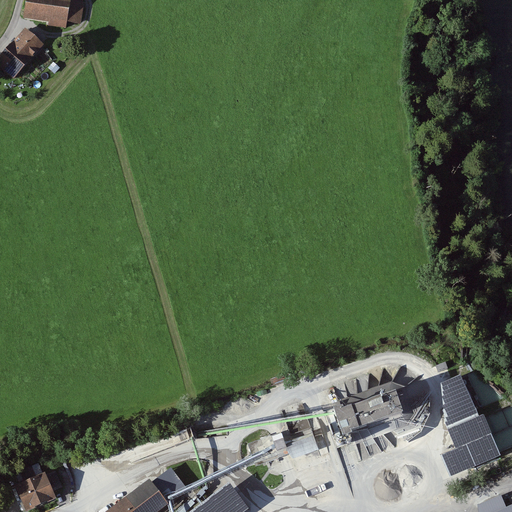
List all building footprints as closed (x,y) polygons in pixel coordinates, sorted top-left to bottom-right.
[(26,0),(23,20),(49,24),(48,28),(67,31),(68,24),(81,27),(85,4),(83,4),(83,0),(26,0)] [(45,48),(26,31),(0,59),(0,70),(14,83),(45,48)] [(480,421),(460,379),(441,387),(446,428),(456,454),(440,460),(450,482),(501,461),(483,420),(480,421)] [(393,384),(338,403),(343,416),(344,419),(395,401),(402,422),(354,438),(357,445),(409,428),(415,416),(406,388),(393,384)] [(343,416),(333,419),(343,447),(353,444),(351,439),(354,438),(402,422),(395,401),(344,419),(343,416)] [(282,435),(248,446),(256,469),(290,457),(286,448),(282,435)] [(314,438),(286,448),(290,457),(294,462),(319,452),(314,438)] [(23,485),(15,489),(24,511),(35,511),(57,503),(52,493),(63,489),(56,473),(45,477),(45,476),(44,477),(39,464),(18,473),(23,485)] [(149,482),(108,511),(163,511),(169,508),(167,505),(187,491),(171,469),(151,484),(149,482)] [(248,511),(229,487),(195,511),(248,511)] [(502,499),(477,508),(477,511),(511,511),(511,499),(510,500),(511,505),(511,508),(507,511),(502,499)]
